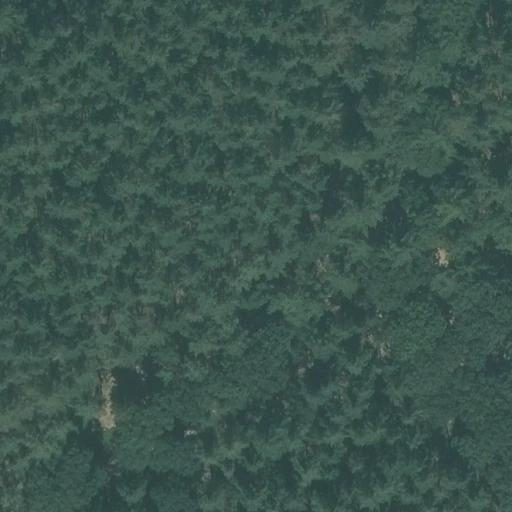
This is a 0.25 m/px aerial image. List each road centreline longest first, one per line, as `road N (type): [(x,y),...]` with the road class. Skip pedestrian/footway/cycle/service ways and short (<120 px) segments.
road 1 (track): [(511,184),(0,483)]
road 2 (track): [(406,0),(380,78),(383,153),(451,340),(480,387),(511,418)]
